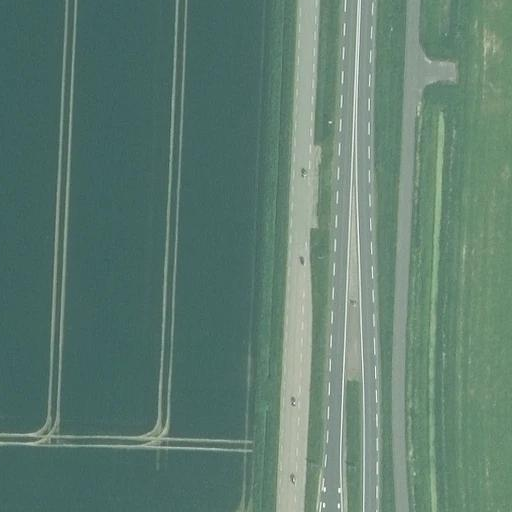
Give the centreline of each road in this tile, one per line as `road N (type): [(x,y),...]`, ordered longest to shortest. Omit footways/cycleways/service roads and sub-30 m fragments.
road 1 (unclassified): [(289,511),(312,0)]
road 2 (unclassified): [(402,511),(397,332),(411,0)]
road 3 (primary): [(356,6),(331,511)]
road 4 (primary): [(368,511),(356,6)]
